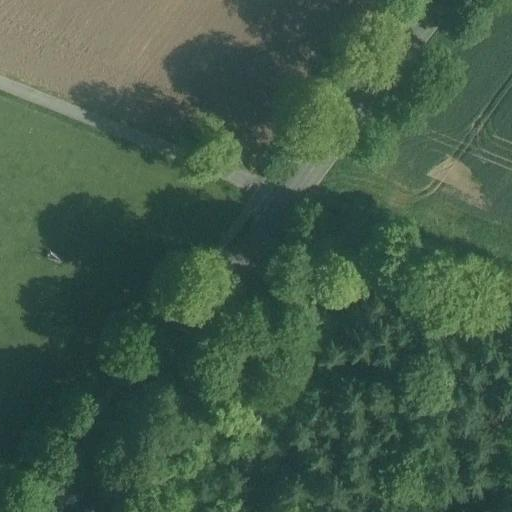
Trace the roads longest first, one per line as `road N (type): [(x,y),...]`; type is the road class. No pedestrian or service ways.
road 1 (secondary): [(46,511),(288,196)]
road 2 (residential): [(288,196),(0,82)]
road 3 (track): [(369,511),(479,275)]
road 4 (secondary): [(288,196),(443,0)]
